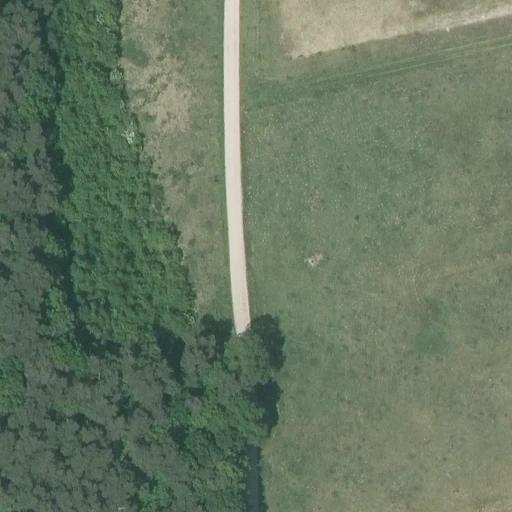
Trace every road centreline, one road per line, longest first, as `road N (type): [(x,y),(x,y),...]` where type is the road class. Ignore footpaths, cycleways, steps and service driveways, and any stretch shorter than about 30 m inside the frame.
road 1 (track): [(231,98),(253,511)]
road 2 (track): [(231,98),(511,37)]
